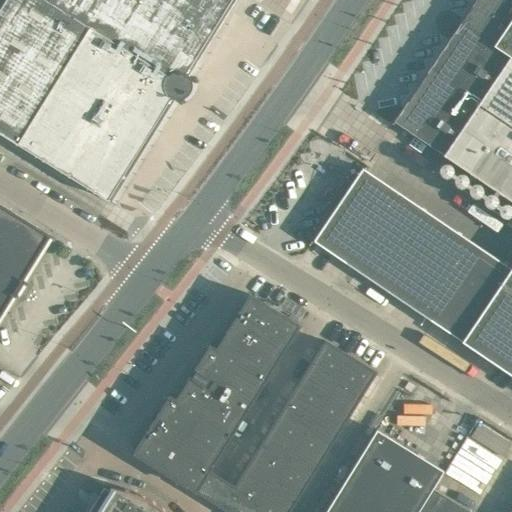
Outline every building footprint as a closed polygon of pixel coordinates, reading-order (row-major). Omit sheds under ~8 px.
[(0,0),(0,129),(102,193),(166,90),(168,91),(170,92),(173,92),(175,91),(177,91),(179,90),(181,88),(183,87),(184,85),(185,83),(186,80),(186,78),(186,76),(185,74),(184,72),(183,70),(182,69),(180,67),(222,0),(0,0)] [(391,114),(447,153),(511,196),(511,0),(467,0),(459,13),(447,30),(391,114)] [(437,159),(437,160),(437,161),(437,162),(437,163),(438,164),(439,164),(439,165),(440,166),(441,166),(442,166),(443,166),(444,166),(445,166),(446,165),(447,164),(448,163),(448,162),(449,161),(449,160),(449,159),(448,158),(448,157),(447,156),(447,155),(446,155),(445,154),(444,154),(443,154),(442,154),(441,154),(440,155),(439,155),(438,156),(438,157),(437,158),(437,159)] [(452,170),(452,171),(452,172),(452,173),(452,174),(453,174),(453,175),(454,176),(455,176),(456,177),(457,177),(458,177),(459,177),(460,176),(461,176),(462,175),(462,174),(463,174),(463,173),(463,172),(464,171),(463,170),(463,169),(463,168),(462,167),(461,166),(460,165),(459,165),(458,165),(457,165),(455,165),(455,166),(454,166),(453,167),(452,168),(452,169),(452,170)] [(455,343),(504,268),(361,172),(313,244),(455,343)] [(466,179),(466,180),(466,181),(467,182),(467,183),(468,184),(468,185),(469,185),(470,186),(471,186),(472,186),(473,186),(474,186),(475,186),(476,185),(477,184),(478,183),(478,182),(478,181),(478,180),(478,179),(478,178),(478,177),(477,176),(476,176),(475,175),(474,175),(473,174),(472,174),(471,174),(470,175),(469,175),(469,176),(468,176),(467,177),(467,178),(466,179)] [(481,189),(481,190),(481,191),(482,192),(482,193),(482,194),(483,195),(484,195),(485,196),(486,196),(487,196),(488,196),(489,196),(490,196),(490,195),(491,195),(492,194),(492,193),(493,192),(493,191),(493,190),(493,189),(493,188),(492,187),(492,186),(491,186),(490,185),(489,185),(488,184),(487,184),(486,184),(485,185),(484,185),(483,186),(482,187),(482,188),(481,189)] [(496,199),(496,200),(496,201),(496,202),(497,203),(497,204),(498,205),(499,205),(500,206),(501,206),(502,206),(503,206),(504,206),(505,205),(506,205),(507,204),(507,203),(508,202),(508,201),(508,200),(508,199),(508,198),(507,197),(506,196),(505,195),(504,195),(503,194),(502,194),(501,194),(500,195),(499,195),(498,196),(497,196),(497,197),(496,198),(496,199)] [(0,202),(0,299),(44,229),(0,202)] [(511,255),(504,268),(455,343),(511,381),(511,255)] [(165,390),(130,446),(205,493),(217,473),(203,464),(294,318),(274,306),(265,300),(246,288),(212,343),(205,339),(171,394),(165,390)] [(321,335),(308,357),(335,373),(348,352),(321,335)] [(335,373),(332,377),(355,391),(370,365),(348,352),(335,373)] [(308,357),(295,378),(322,394),(332,377),(335,373),(308,357)] [(322,394),(317,401),(340,415),(355,391),(332,377),(322,394)] [(295,378),(282,399),(309,415),(317,401),(322,394),(295,378)] [(282,399),(269,419),(296,436),(302,426),(309,415),(282,399)] [(309,415),(302,426),(325,440),(340,415),(317,401),(309,415)] [(476,417),(467,430),(500,451),(508,438),(476,417)] [(269,419),(256,440),(283,457),(287,450),(296,436),(269,419)] [(372,422),(316,511),(408,511),(439,463),(372,422)] [(296,436),(287,450),(310,464),(325,440),(302,426),(296,436)] [(256,440),(243,461),(270,478),(272,474),(283,457),(256,440)] [(283,457),(272,474),(295,488),(310,464),(287,450),(283,457)] [(231,481),(230,482),(257,499),(270,478),(243,461),(231,481)] [(217,473),(205,493),(236,511),(249,511),(257,499),(230,482),(231,481),(217,473)] [(270,478),(257,499),(278,511),(280,511),(295,488),(272,474),(270,478)] [(100,480),(80,511),(169,511),(167,510),(158,502),(149,496),(139,490),(127,485),(114,482),(101,480),(100,480)] [(476,511),(429,483),(411,511),(476,511)] [(511,511),(511,498),(503,511),(511,511)] [(278,511),(257,499),(249,511),(278,511)]
